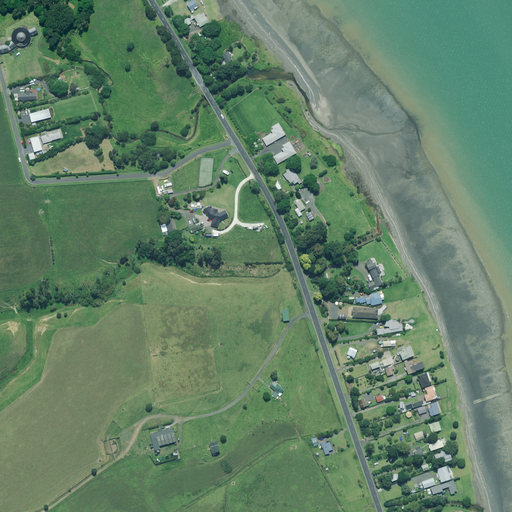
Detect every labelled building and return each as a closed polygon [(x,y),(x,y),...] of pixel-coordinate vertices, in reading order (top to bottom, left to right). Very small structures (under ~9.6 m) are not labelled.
[(191,10),(197,6),(193,0),(192,0),(188,2),(189,4),(187,5),(191,10)] [(206,17),(203,19),(200,14),(194,17),(193,15),(184,20),(188,26),(192,23),(190,21),(195,18),(200,27),(208,22),(209,22),(209,21),(206,17)] [(1,48),(2,55),(11,53),(19,47),(23,49),(27,48),(29,47),(32,45),(34,41),(34,38),(41,34),(38,28),(31,32),(28,30),(25,28),(22,29),(18,31),(16,33),(14,37),(15,42),(10,46),(1,48)] [(227,63),(233,61),(229,51),(223,54),(227,63)] [(36,93),(30,93),(30,91),(25,91),(26,93),(18,94),(18,100),(36,100),(36,93)] [(32,122),(51,117),(49,109),(29,114),(32,122)] [(267,146),(286,135),(279,123),(272,127),(273,129),(271,130),(273,133),(263,139),(267,146)] [(61,134),(60,134),(60,132),(50,135),(51,136),(51,137),(47,138),(46,135),(41,137),(43,144),(63,138),(61,134)] [(290,142),(283,146),(284,148),(282,149),(284,152),(283,153),(282,152),(273,157),(277,164),(292,156),(297,153),(290,142)] [(299,184),(303,182),(292,168),(290,170),(290,169),(287,171),(287,172),(284,175),(291,183),(293,182),(295,184),(298,182),(299,184)] [(300,212),(306,208),(300,200),(295,203),(299,208),(300,212)] [(225,210),(220,213),(217,212),(218,210),(214,209),(213,210),(211,210),(209,206),(204,209),(204,210),(207,215),(209,216),(208,218),(212,220),(211,225),(218,227),(219,221),(229,216),(225,210)] [(199,230),(198,225),(197,224),(196,224),(189,227),(191,232),(199,230)] [(377,287),(383,284),(373,260),(366,262),(377,287)] [(381,295),(379,296),(378,293),(371,294),(372,298),(371,299),(366,300),(366,297),(356,299),(357,303),(360,302),(360,303),(366,302),(367,305),(372,304),(372,306),(383,303),(381,295)] [(378,319),(379,309),(353,307),(352,317),(378,319)] [(399,321),(393,322),(393,319),(386,321),(387,323),(386,324),(386,327),(389,326),(390,329),(385,330),(384,328),(377,329),(378,335),(403,331),(402,328),(401,328),(400,328),(400,327),(399,321)] [(403,360),(414,356),(410,346),(403,349),(404,352),(400,353),(403,360)] [(355,357),(358,350),(350,347),(347,354),(355,357)] [(385,366),(394,363),(392,357),(383,361),(385,366)] [(414,365),(414,364),(413,361),(405,363),(409,374),(416,372),(416,371),(425,368),(423,362),(418,363),(418,364),(414,365)] [(392,370),(395,369),(394,366),(385,369),(388,376),(394,374),(392,370)] [(423,388),(432,385),(428,373),(419,376),(423,388)] [(278,383),(277,384),(275,381),(270,386),(275,391),(272,394),(276,398),(279,395),(280,396),(282,394),(281,393),(284,390),(278,383)] [(427,395),(425,395),(427,402),(438,398),(435,388),(434,385),(431,386),(425,388),(427,395)] [(382,397),(382,396),(381,393),(376,395),(375,396),(376,397),(378,403),(386,399),(385,396),(383,396),(382,397)] [(368,402),(365,403),(364,399),(359,400),(361,408),(369,406),(368,402)] [(407,410),(424,404),(422,400),(414,403),(413,401),(405,404),(405,405),(404,404),(404,403),(401,402),(400,408),(404,408),(405,411),(407,410)] [(431,416),(441,413),(437,402),(431,404),(432,407),(429,409),(431,416)] [(420,414),(427,412),(425,406),(418,409),(420,414)] [(432,433),(442,430),(439,422),(429,425),(432,433)] [(159,446),(176,442),(173,428),(163,431),(162,429),(160,430),(160,431),(150,434),(155,451),(160,449),(159,446)] [(417,441),(425,438),(422,431),(414,434),(417,441)] [(216,453),(220,451),(217,441),(209,444),(213,455),(216,454),(216,453)] [(330,442),(326,443),(325,441),(321,443),(326,455),(330,453),(329,451),(333,450),(330,442)] [(431,451),(444,447),(442,441),(429,445),(431,451)] [(424,455),(420,446),(416,447),(417,451),(415,452),(417,457),(424,455)] [(444,462),(453,459),(450,451),(442,453),(442,454),(438,455),(438,454),(435,455),(437,461),(443,459),(444,462)] [(442,482),(453,479),(448,466),(437,470),(442,482)] [(390,476),(392,482),(400,479),(398,474),(396,474),(390,476)] [(433,478),(421,482),(424,489),(435,485),(433,478)] [(453,480),(430,488),(432,495),(442,491),(442,489),(448,487),(450,495),(454,494),(454,492),(456,491),(453,480)]
